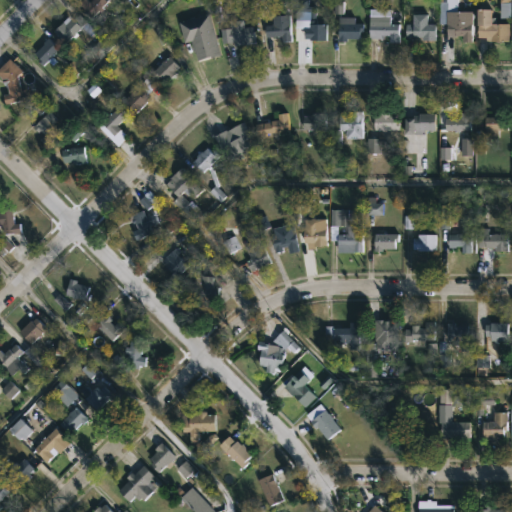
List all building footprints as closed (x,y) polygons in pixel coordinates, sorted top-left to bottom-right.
[(103,0),(104,1),(88,18),(75,5),(80,0),(84,0),(87,2),(89,0),(103,0)] [(489,9),(488,23),(507,23),(507,41),(485,41),(485,37),(476,37),(476,25),(474,25),(475,9),(489,9)] [(470,11),(470,42),(461,42),(461,36),(445,36),(444,11),(470,11)] [(207,13),(219,55),(209,58),(208,56),(195,60),(189,41),(182,43),(176,22),(207,13)] [(77,14),(84,21),(73,32),(76,35),(74,38),(71,35),(63,44),(51,31),(61,22),(63,24),(69,18),(71,20),(77,14)] [(433,24),(433,40),(420,40),(420,37),(404,37),(404,22),(411,22),(411,14),(434,14),(434,24),(433,24)] [(288,15),(289,42),(279,42),(279,36),(264,37),(263,26),(271,25),(270,16),(288,15)] [(342,16),(342,17),(352,18),(352,24),(360,24),(360,32),(358,31),(358,38),(344,38),(344,41),(336,41),(336,38),(329,38),(329,24),(337,24),(338,16),(342,16)] [(388,16),(388,24),(396,24),(396,42),(387,42),(387,36),(382,36),(382,38),(368,38),(368,16),(388,16)] [(241,20),(242,27),(250,26),(252,43),(233,45),(232,42),(221,43),(220,30),(227,29),(227,21),(241,20)] [(315,20),(315,24),(324,24),(324,40),(307,41),(307,39),(302,39),(302,28),(307,28),(307,20),(315,20)] [(57,49),(40,66),(29,55),(46,38),(57,49)] [(167,56),(176,66),(171,71),(173,73),(168,78),(166,76),(162,81),(157,76),(153,79),(148,74),(167,56)] [(15,77),(18,90),(24,89),(26,100),(3,104),(1,95),(6,94),(4,83),(0,84),(0,65),(7,58),(20,72),(15,77)] [(136,86),(147,97),(142,101),(144,102),(133,113),(121,101),(128,94),(128,93),(136,86)] [(117,106),(126,118),(122,123),(119,120),(114,125),(118,129),(111,136),(99,123),(117,106)] [(57,132),(43,145),(37,139),(40,137),(31,127),(47,111),(55,119),(49,125),(57,132)] [(360,111),(360,139),(344,138),(343,136),(344,130),(343,131),(340,130),(339,144),(330,144),(330,129),(337,129),(337,115),(345,115),(345,118),(350,118),(350,111),(360,111)] [(497,112),(497,113),(506,114),(505,131),(497,130),(497,138),(487,138),(487,130),(483,130),(483,117),(492,117),(492,112),(497,112)] [(267,134),(255,135),(253,125),(276,120),(275,114),(285,113),(287,131),(267,134)] [(307,130),(300,130),(301,116),(310,117),(310,113),(324,113),(324,130),(307,130)] [(403,134),(402,119),(411,119),(411,115),(416,115),(416,113),(433,114),(433,130),(423,130),(423,135),(403,134)] [(458,130),(458,132),(443,130),(444,118),(459,118),(459,113),(468,113),(468,130),(458,130)] [(395,116),(396,130),(384,130),(384,132),(373,130),(373,115),(395,116)] [(240,123),(254,149),(230,162),(223,147),(218,149),(212,137),(240,123)] [(81,147),(84,163),(71,166),(70,162),(61,163),(58,150),(71,147),(71,148),(81,147)] [(204,148),(208,152),(210,150),(216,156),(207,165),(210,168),(217,186),(216,187),(224,196),(217,202),(207,191),(213,186),(207,170),(205,168),(200,173),(190,162),(199,152),(200,153),(204,148)] [(179,168),(191,181),(193,179),(201,187),(192,197),(189,193),(186,196),(181,191),(175,197),(163,184),(179,168)] [(160,211),(152,214),(156,222),(146,226),(149,233),(133,241),(129,232),(135,229),(134,227),(131,228),(128,220),(130,218),(129,215),(144,209),(136,200),(147,190),(156,201),(160,211)] [(177,196),(185,204),(189,201),(192,204),(195,201),(199,204),(196,207),(197,209),(196,210),(202,210),(202,220),(190,219),(172,201),(177,196)] [(336,226),(336,234),(346,234),(346,226),(360,226),(360,253),(335,252),(335,241),(329,241),(329,210),(345,210),(345,226),(336,226)] [(16,217),(16,224),(24,224),(24,233),(6,234),(5,225),(0,225),(0,214),(16,214),(16,217)] [(470,217),(469,254),(459,253),(458,246),(446,247),(446,234),(460,235),(460,217),(470,217)] [(312,218),(313,219),(324,219),(325,246),(313,246),(313,250),(305,250),(305,243),(298,244),(298,234),(302,234),(302,231),(294,231),(294,220),(308,220),(308,218),(312,218)] [(291,224),(296,251),(287,253),(285,247),(280,248),(280,250),(272,252),(270,238),(272,237),(271,228),(291,224)] [(483,231),(483,235),(505,235),(505,252),(493,252),(493,248),(477,247),(477,231),(483,231)] [(373,251),(372,234),(396,234),(395,242),(393,242),(393,249),(379,249),(379,251),(373,251)] [(433,235),(433,252),(416,252),(416,249),(410,249),(410,239),(416,239),(416,235),(433,235)] [(268,263),(248,272),(243,261),(248,259),(243,247),(257,240),(268,263)] [(186,266),(174,278),(160,261),(170,250),(186,266)] [(92,284),(89,298),(69,294),(73,277),(81,279),(80,282),(92,284)] [(210,277),(210,287),(216,287),(215,301),(206,301),(206,304),(195,303),(196,300),(192,300),(194,277),(210,277)] [(107,321),(112,325),(115,322),(122,328),(109,341),(93,326),(103,315),(108,320),(107,321)] [(38,317),(51,330),(47,334),(44,332),(33,343),(22,331),(33,320),(34,321),(38,317)] [(389,321),(389,324),(396,324),(396,351),(381,353),(381,348),(376,348),(374,362),(376,362),(376,377),(365,377),(364,343),(375,343),(374,345),(376,345),(376,340),(374,340),(374,324),(382,324),(382,321),(389,321)] [(357,322),(356,340),(352,340),(352,342),(344,341),(344,344),(338,344),(338,341),(331,341),(331,339),(323,339),(323,326),(348,328),(348,322),(357,322)] [(432,329),(431,340),(402,342),(402,329),(409,329),(409,326),(417,326),(417,329),(423,329),(423,322),(433,322),(432,329)] [(452,324),(452,326),(465,326),(465,333),(468,333),(468,341),(459,341),(459,345),(451,345),(451,341),(444,341),(444,323),(452,324)] [(505,323),(505,341),(488,341),(488,337),(483,337),(483,325),(489,325),(489,323),(505,323)] [(138,346),(138,357),(143,357),(143,361),(145,361),(144,364),(142,364),(142,367),(137,367),(137,369),(125,367),(126,355),(122,355),(123,347),(127,348),(128,339),(139,341),(138,346)] [(283,351),(280,370),(273,369),(273,374),(263,372),(263,367),(257,366),(259,350),(255,350),(256,342),(276,346),(276,350),(283,351)] [(0,354),(13,344),(20,352),(15,356),(22,363),(7,377),(0,370),(0,354)] [(302,367),(312,376),(302,386),(313,397),(303,408),(282,387),(292,375),(293,376),(302,367)] [(111,398),(99,386),(86,399),(99,411),(111,398)] [(493,394),(492,412),(473,411),(474,394),(493,394)] [(321,407),(327,415),(328,414),(338,430),(325,440),(315,428),(313,429),(304,415),(319,404),(321,407)] [(61,425),(74,437),(89,420),(77,408),(61,425)] [(204,411),(204,413),(212,413),(213,430),(196,430),(196,438),(187,438),(187,430),(180,430),(179,414),(195,413),(195,411),(204,411)] [(496,438),(496,441),(487,441),(487,438),(480,438),(480,423),(491,423),(491,413),(505,413),(505,431),(502,431),(502,438),(496,438)] [(13,431),(24,442),(35,432),(24,421),(13,431)] [(443,438),(439,438),(439,422),(469,422),(469,438),(443,438)] [(67,443),(60,450),(54,444),(47,451),(51,455),(44,461),(32,449),(54,428),(67,443)] [(229,437),(233,441),(234,439),(239,444),(240,443),(251,456),(240,467),(218,445),(228,435),(229,437)] [(172,455),(156,471),(148,463),(151,461),(147,457),(154,450),(152,448),(159,441),(172,455)] [(21,458),(30,468),(21,476),(23,479),(16,486),(6,474),(21,458)] [(143,466),(152,475),(147,480),(154,486),(141,499),(134,493),(127,501),(116,490),(127,479),(124,476),(129,471),(131,473),(142,465),(143,466)] [(281,498),(267,504),(256,479),(270,473),(281,498)] [(0,511),(4,508),(0,504),(11,494),(0,482),(0,511)] [(434,500),(434,504),(455,504),(455,511),(416,511),(416,500),(434,500)] [(106,502),(117,511),(121,511),(125,508),(129,511),(95,511),(94,511),(100,504),(102,506),(106,502)]
